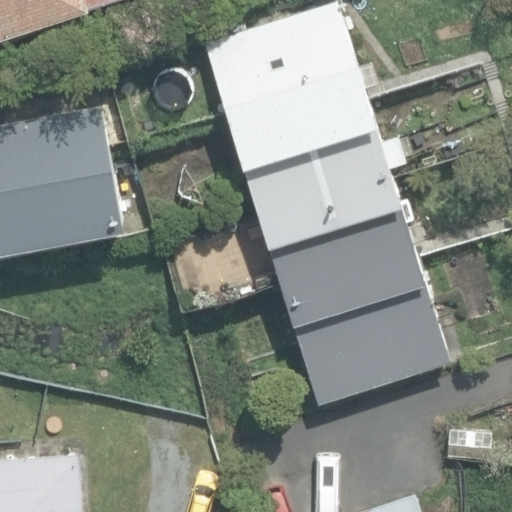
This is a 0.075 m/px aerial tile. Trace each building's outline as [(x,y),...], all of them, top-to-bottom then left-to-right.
[(0,0),(0,34),(105,0),(0,0)] [(325,0),(205,38),(319,401),(454,359),(340,0),(325,0)] [(0,249),(126,228),(106,104),(23,117),(22,111),(0,114),(0,249)] [(0,511),(86,511),(82,446),(0,451),(0,511)] [(344,511),(424,511),(417,489),(344,511)]
